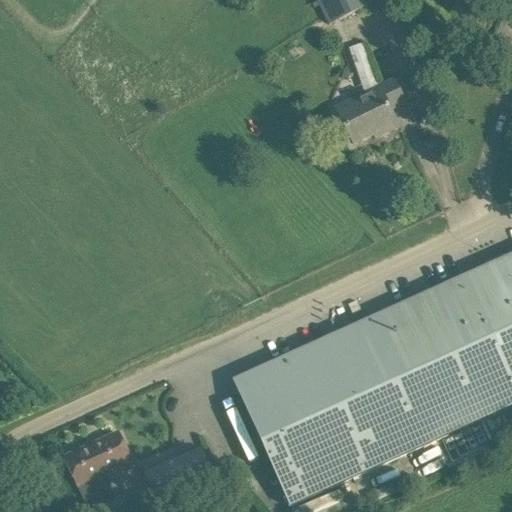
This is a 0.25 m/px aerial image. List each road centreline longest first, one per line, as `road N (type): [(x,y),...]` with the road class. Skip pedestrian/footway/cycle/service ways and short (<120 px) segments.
road 1 (unclassified): [(0,449),(469,226)]
road 2 (unclassified): [(469,226),(511,95)]
